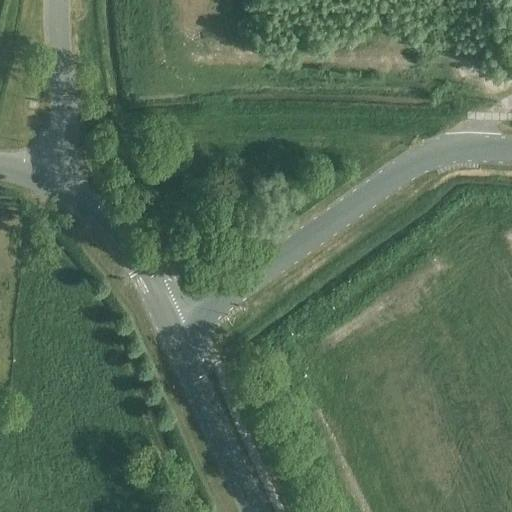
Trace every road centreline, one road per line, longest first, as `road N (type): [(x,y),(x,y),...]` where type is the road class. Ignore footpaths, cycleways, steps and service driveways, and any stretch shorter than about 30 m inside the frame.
road 1 (unclassified): [(173,327),(430,153),(511,152)]
road 2 (unclassified): [(254,511),(173,327)]
road 3 (unclassified): [(173,327),(127,252),(61,178)]
road 4 (unclassified): [(61,178),(66,123),(56,0)]
